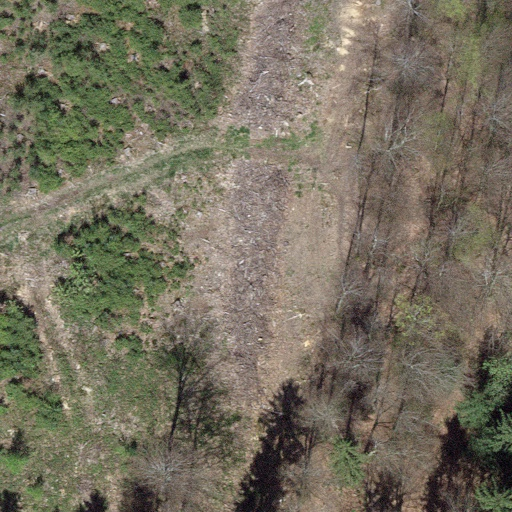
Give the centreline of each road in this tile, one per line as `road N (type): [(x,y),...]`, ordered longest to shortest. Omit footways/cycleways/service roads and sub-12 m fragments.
road 1 (track): [(511,89),(324,123),(52,188),(0,218)]
road 2 (track): [(387,511),(494,364),(511,321)]
